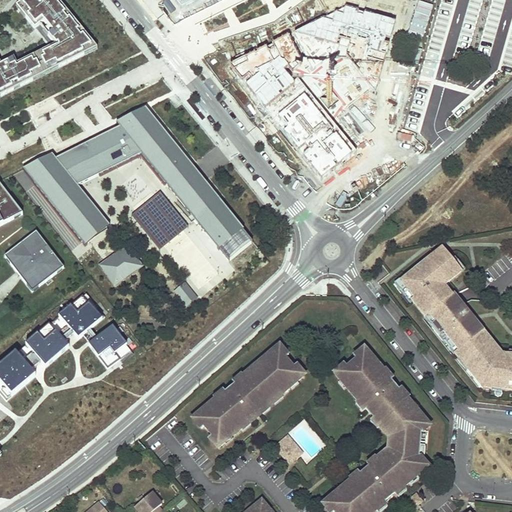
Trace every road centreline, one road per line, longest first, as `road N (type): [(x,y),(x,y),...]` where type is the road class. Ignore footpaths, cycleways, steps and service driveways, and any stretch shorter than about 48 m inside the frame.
road 1 (tertiary): [(25,511),(95,462),(331,251)]
road 2 (residential): [(125,0),(331,251)]
road 3 (tertiary): [(331,251),(511,87)]
road 4 (residential): [(331,251),(462,418)]
road 5 (residential): [(462,418),(457,484),(511,488)]
